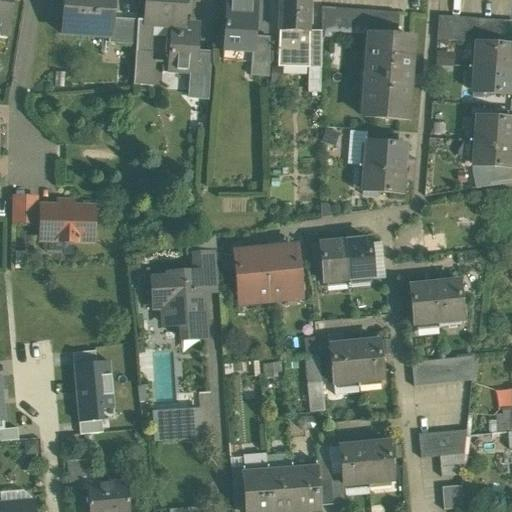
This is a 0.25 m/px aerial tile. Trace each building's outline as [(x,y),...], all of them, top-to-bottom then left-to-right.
[(0,0),(0,35),(4,36),(10,0),(0,0)] [(112,0),(63,0),(62,34),(108,38),(110,38),(111,19),(112,0)] [(185,0),(145,0),(144,21),(144,23),(153,23),(172,25),(183,26),(183,25),(185,0)] [(256,0),(226,0),(223,52),(251,53),(251,46),(254,47),(254,36),(256,0)] [(308,0),(280,0),(277,63),(307,65),(309,65),(309,39),(309,32),(307,32),(308,0)] [(332,9),(321,8),(321,32),(331,33),(332,9)] [(343,10),(332,9),(331,33),(342,34),(343,10)] [(354,11),(343,10),(342,34),(353,35),(354,11)] [(365,12),(354,11),(353,35),(363,36),(365,12)] [(376,12),(365,12),(363,36),(370,36),(374,36),(376,12)] [(387,13),(376,12),(374,36),(385,37),(387,13)] [(398,14),(387,13),(385,37),(396,38),(398,14)] [(449,18),(438,17),(436,41),(447,42),(449,18)] [(459,19),(449,18),(447,42),(458,42),(459,19)] [(137,21),(111,19),(110,38),(108,38),(107,44),(135,46),(137,21)] [(470,19),(459,19),(458,42),(469,43),(470,19)] [(481,20),(470,19),(469,43),(476,44),(480,44),(481,20)] [(492,21),(481,20),(480,44),(491,45),(492,21)] [(144,21),(137,21),(135,46),(133,86),(152,87),(153,62),(150,61),(153,23),(144,23),(144,21)] [(503,22),(492,21),(491,45),(502,46),(503,22)] [(511,22),(503,22),(502,46),(511,46),(511,22)] [(198,27),(183,25),(183,26),(172,25),(171,30),(166,30),(164,53),(170,54),(168,71),(194,73),(196,53),(198,27)] [(321,32),(309,32),(309,39),(309,65),(307,65),(307,69),(320,69),(321,32)] [(268,37),(254,36),(254,47),(251,46),(251,53),(250,62),(268,64),(268,37)] [(374,36),(370,36),(364,119),(403,122),(410,39),(396,38),(385,37),(374,36)] [(480,44),(476,44),(474,68),(511,71),(511,46),(502,46),(491,45),(480,44)] [(207,100),(211,54),(196,53),(194,73),(192,99),(207,100)] [(268,64),(250,62),(249,76),(268,77),(268,64)] [(511,75),(511,71),(474,68),(472,93),(511,96),(511,75)] [(511,119),(476,117),(474,142),(511,144),(511,119)] [(511,154),(511,144),(474,142),(472,167),(511,170),(511,154)] [(403,147),(365,144),(363,168),(401,171),(403,147)] [(511,170),(472,167),(472,172),(473,174),(475,189),(510,184),(511,170)] [(401,171),(363,168),(361,194),(399,197),(401,171)] [(14,200),(14,224),(35,225),(36,200),(14,200)] [(91,210),(44,209),(44,241),(91,242),(91,210)] [(368,241),(343,243),(347,281),(371,279),(368,241)] [(343,243),(318,245),(322,283),(347,281),(343,243)] [(295,249),(265,251),(270,300),(285,298),(285,292),(300,291),(295,249)] [(265,251),(234,254),(238,297),(253,295),(253,301),(270,300),(265,251)] [(215,252),(193,254),(195,277),(195,278),(201,278),(202,289),(203,289),(218,288),(215,252)] [(15,268),(30,269),(29,253),(16,253),(15,268)] [(195,277),(184,278),(184,274),(171,274),(172,279),(152,281),(153,308),(163,308),(165,326),(181,325),(182,341),(204,340),(203,318),(200,318),(199,302),(193,303),(193,293),(203,292),(203,289),(202,289),(201,278),(195,278),(195,277)] [(458,283),(434,285),(437,323),(462,320),(458,283)] [(434,285),(409,287),(413,325),(437,323),(434,285)] [(377,342),(353,344),(357,382),(381,380),(377,342)] [(353,344),(328,347),(332,385),(357,382),(353,344)] [(318,356),(303,358),(305,384),(320,382),(318,356)] [(473,358),(454,360),(456,384),(471,382),(473,358)] [(454,360),(443,361),(445,385),(456,384),(454,360)] [(443,361),(432,362),(435,386),(445,385),(443,361)] [(432,362),(421,363),(424,387),(435,386),(432,362)] [(421,363),(410,364),(413,388),(424,387),(421,363)] [(74,367),(79,424),(102,422),(101,411),(113,410),(109,364),(74,367)] [(155,441),(201,439),(200,412),(154,415),(155,441)] [(102,422),(79,424),(76,424),(77,435),(103,433),(102,422)] [(3,430),(0,430),(0,442),(17,441),(16,429),(3,430)] [(465,431),(450,433),(452,457),(463,456),(465,431)] [(504,433),(491,435),(491,452),(511,450),(511,432),(508,433),(504,433)] [(450,433),(439,434),(441,458),(452,457),(450,433)] [(439,434),(428,435),(430,459),(439,458),(441,458),(439,434)] [(428,435),(417,436),(420,459),(430,459),(428,435)] [(387,444),(363,446),(367,484),(391,482),(387,444)] [(363,446),(337,449),(340,476),(341,487),(343,487),(367,484),(363,446)] [(441,458),(439,458),(440,468),(461,466),(463,456),(452,457),(441,458)] [(265,457),(241,459),(242,475),(266,473),(265,457)] [(461,466),(440,468),(440,478),(460,477),(461,466)] [(88,467),(80,468),(81,479),(89,478),(88,467)] [(328,467),(315,469),(316,483),(330,481),(329,476),(328,467)] [(80,468),(67,470),(68,492),(83,490),(81,479),(80,468)] [(315,469),(291,471),(293,511),(308,511),(319,511),(318,508),(316,483),(315,469)] [(293,511),(291,471),(267,473),(269,511),(293,511)] [(266,473),(242,475),(243,487),(245,511),(244,511),(269,511),(267,473),(266,473)] [(242,475),(231,476),(232,488),(243,487),(242,475)] [(340,476),(329,476),(330,481),(332,506),(344,505),(343,487),(341,487),(340,476)] [(330,481),(316,483),(318,508),(332,506),(330,481)] [(128,511),(126,482),(86,486),(88,511),(128,511)] [(232,488),(231,488),(233,511),(245,511),(243,487),(232,488)] [(461,487),(441,489),(443,511),(463,510),(461,487)] [(0,505),(0,511),(33,511),(33,502),(0,505)]
